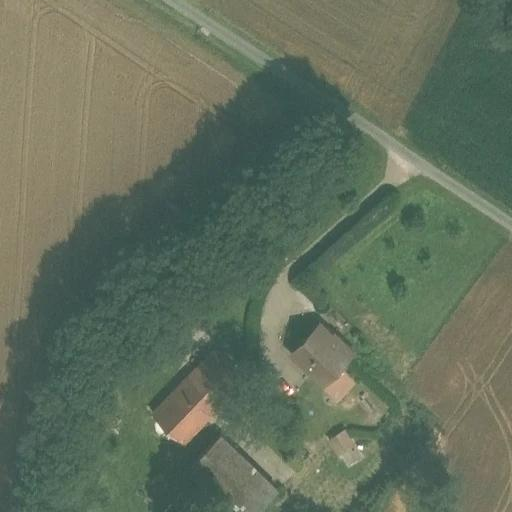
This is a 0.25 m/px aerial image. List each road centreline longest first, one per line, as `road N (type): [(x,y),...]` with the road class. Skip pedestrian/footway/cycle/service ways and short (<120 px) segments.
road 1 (unclassified): [(163,0),(511,229)]
road 2 (unknown): [(429,175),(318,304)]
